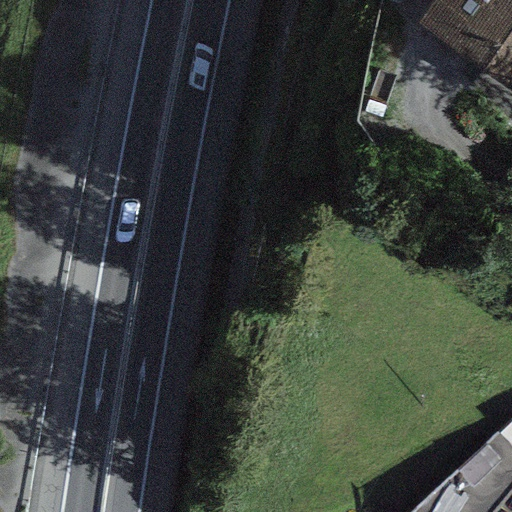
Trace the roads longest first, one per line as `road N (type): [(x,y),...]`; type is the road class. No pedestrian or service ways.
road 1 (trunk): [(169,0),(76,511)]
road 2 (trunk): [(124,511),(212,0)]
